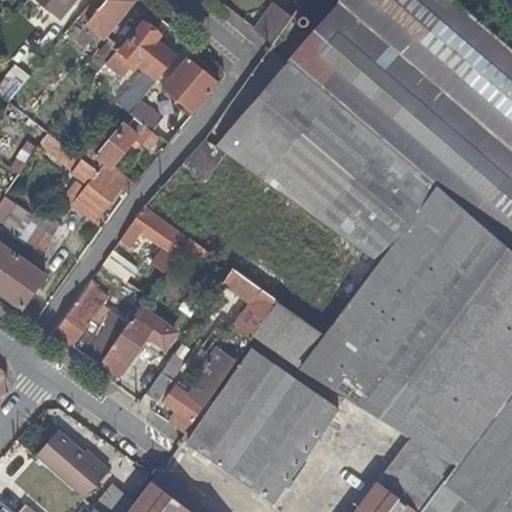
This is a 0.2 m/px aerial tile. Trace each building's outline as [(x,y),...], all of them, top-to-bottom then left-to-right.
[(41,0),(60,15),(72,0),(41,0)] [(130,3),(126,0),(93,0),(78,19),(101,38),(130,3)] [(511,54),(448,0),(342,0),(289,64),(434,188),(484,230),(511,254),(511,54)] [(272,45),(291,19),(275,7),(255,31),(272,45)] [(303,15),(299,15),(296,15),(294,17),(293,19),(292,24),(293,25),(294,27),(296,29),(298,30),(300,30),(302,30),(305,29),(307,26),(308,22),(308,20),(306,17),(305,16),(303,15)] [(78,19),(73,24),(79,29),(91,39),(86,46),(92,50),(101,38),(78,19)] [(116,51),(102,67),(115,78),(116,77),(120,79),(132,64),(145,75),(131,91),(141,99),(175,59),(153,41),(156,37),(141,24),(118,53),(116,51)] [(91,39),(79,29),(70,40),(83,50),(86,46),(91,39)] [(102,67),(116,51),(106,42),(86,67),(96,75),(102,67)] [(216,84),(186,60),(161,91),(192,117),(216,84)] [(434,188),(289,64),(217,148),(376,263),(377,264),(434,188)] [(13,69),(0,84),(0,98),(7,104),(27,80),(13,69)] [(160,119),(139,102),(128,116),(144,128),(149,133),(160,119)] [(134,137),(120,124),(86,166),(93,171),(100,162),(108,169),(134,137)] [(149,133),(144,128),(135,140),(147,150),(156,138),(149,133)] [(70,173),(80,161),(47,135),(37,148),(70,173)] [(80,161),(70,173),(86,186),(82,191),(74,185),(63,199),(71,206),(70,207),(92,224),(118,190),(93,171),(86,166),(80,161)] [(108,169),(100,162),(93,171),(118,190),(126,197),(133,189),(108,169)] [(498,416),(511,398),(511,254),(484,230),(434,188),(377,264),(376,263),(348,302),(323,336),(300,367),(297,372),(358,408),(412,441),(457,469),(498,416)] [(0,202),(0,232),(36,258),(56,229),(35,213),(28,222),(0,202)] [(160,247),(149,263),(164,274),(176,257),(171,254),(181,240),(141,212),(131,226),(160,247)] [(135,239),(125,232),(119,242),(128,249),(135,239)] [(188,240),(178,254),(199,268),(209,255),(188,240)] [(41,278),(0,248),(0,296),(19,310),(41,278)] [(136,268),(112,251),(102,265),(125,282),(136,268)] [(233,272),(224,285),(253,306),(245,319),(242,317),(233,329),(241,335),(233,346),(226,340),(219,350),(216,354),(198,379),(201,382),(190,397),(176,388),(165,404),(172,409),(167,417),(188,431),(256,335),(278,304),(233,272)] [(106,299),(88,286),(55,333),(97,364),(126,323),(111,312),(100,328),(91,321),(106,299)] [(278,304),(256,335),(300,367),(323,336),(278,304)] [(174,334),(139,309),(101,363),(119,376),(142,344),(158,356),(174,334)] [(216,354),(219,350),(213,345),(209,350),(216,354)] [(179,443),(180,445),(181,445),(182,444),(190,450),(193,446),(274,504),(285,488),(289,491),(294,485),(290,482),(303,462),(338,411),(310,390),(312,387),(306,383),(304,386),(288,375),(291,372),(285,368),(283,371),(254,351),(189,444),(183,439),(182,441),(181,441),(179,443)] [(186,362),(175,354),(146,395),(157,403),(186,362)] [(511,398),(498,416),(511,426),(511,398)] [(457,469),(424,511),(408,511),(377,488),(358,511),(188,511),(179,505),(190,490),(170,474),(168,476),(163,472),(166,468),(163,466),(161,468),(161,470),(152,486),(138,505),(131,511),(511,511),(511,426),(498,416),(457,469)] [(59,432),(37,458),(86,499),(110,471),(87,451),(85,454),(59,432)] [(412,441),(377,488),(408,511),(424,511),(457,469),(412,441)] [(307,465),(303,462),(290,482),(294,485),(307,465)] [(49,495),(62,507),(75,493),(61,481),(49,495)] [(131,511),(138,505),(113,484),(94,508),(95,508),(99,511),(131,511)] [(34,511),(12,493),(3,505),(11,511),(92,511),(95,508),(94,508),(82,497),(70,511),(34,511)]
